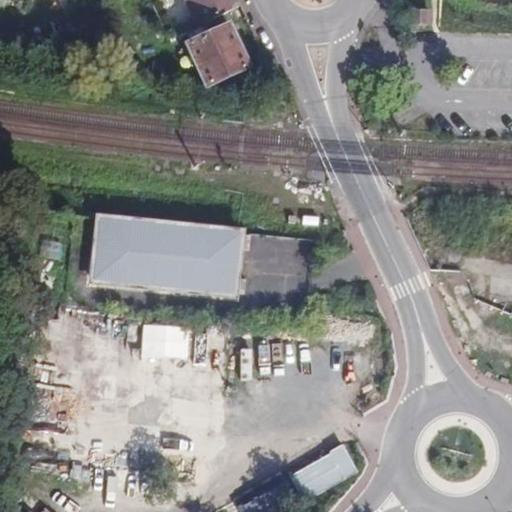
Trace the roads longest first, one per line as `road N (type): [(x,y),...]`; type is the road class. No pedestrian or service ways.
road 1 (secondary): [(439,402),(408,287),(342,148)]
road 2 (secondary): [(283,22),(342,148)]
road 3 (secondary): [(342,148),(341,19)]
